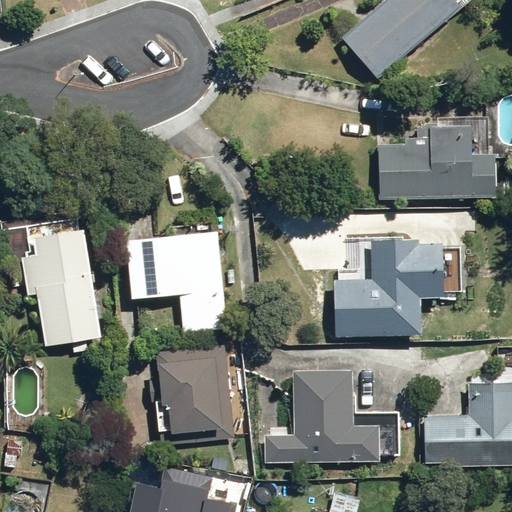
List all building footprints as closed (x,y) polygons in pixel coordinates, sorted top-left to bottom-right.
[(383,0),(338,38),(374,81),(454,13),(443,0),(383,0)] [(377,147),(377,202),(488,201),(488,159),(464,159),(464,128),(421,128),(422,147),(377,147)] [(23,241),(39,346),(94,337),(78,232),(23,241)] [(214,235),(120,246),(126,302),(175,296),(180,338),(226,332),(214,235)] [(330,286),(332,342),(412,340),(411,302),(436,302),(435,243),(365,244),(366,285),(330,286)] [(221,348),(148,356),(158,450),(231,442),(221,348)] [(260,438),(260,463),(373,463),(373,430),(347,430),(347,374),(289,374),(289,438),(260,438)] [(421,419),(423,470),(511,466),(511,417),(511,418),(511,385),(464,386),(464,418),(421,419)] [(235,511),(237,505),(207,499),(212,477),(164,467),(160,489),(137,484),(131,511),(235,511)]
